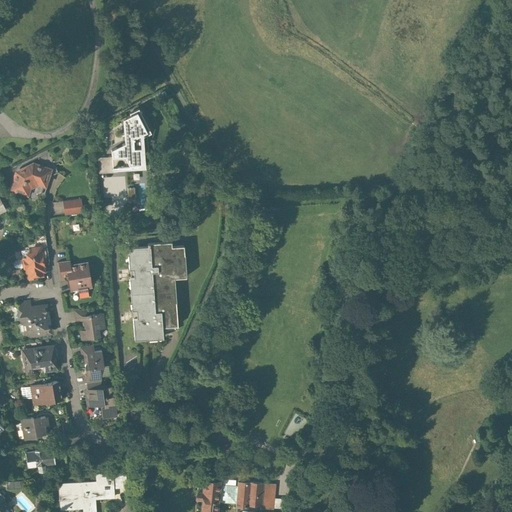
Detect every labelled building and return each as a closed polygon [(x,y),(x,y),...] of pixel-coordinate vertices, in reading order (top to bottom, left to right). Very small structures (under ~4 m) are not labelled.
[(128,142),(115,148),(115,156),(116,166),(120,166),(146,164),(143,134),(150,131),(142,108),(127,118),(128,142)] [(116,166),(115,156),(101,156),(102,173),(121,171),(120,166),(116,166)] [(14,171),(9,190),(26,195),(29,187),(37,183),(44,185),(50,168),(31,162),(14,171)] [(80,199),(63,201),(64,214),(82,212),(80,199)] [(129,277),(130,294),(174,291),(173,279),(185,278),(183,246),(170,247),(170,241),(148,243),(148,247),(126,248),(127,269),(131,269),(132,277),(129,277)] [(41,246),(30,247),(31,252),(24,253),(25,257),(21,257),(22,269),(24,269),(26,277),(27,277),(28,279),(36,277),(36,276),(42,275),(42,271),(43,271),(42,265),(43,265),(41,246)] [(68,261),(56,263),(59,279),(67,277),(69,290),(77,289),(79,298),(87,296),(85,288),(90,287),(86,262),(69,265),(68,261)] [(176,326),(174,291),(130,294),(131,310),(136,309),(136,318),(131,318),(133,340),(162,338),(161,327),(176,326)] [(33,307),(17,309),(19,321),(22,320),(24,337),(50,333),(47,317),(46,305),(33,307)] [(89,309),(73,311),(74,320),(83,319),(84,330),(79,331),(80,339),(98,336),(97,328),(103,328),(102,314),(90,316),(89,309)] [(18,351),(21,350),(41,347),(40,342),(17,345),(18,351)] [(41,347),(21,350),(25,375),(30,374),(29,367),(44,365),(45,371),(56,370),(52,345),(41,347)] [(91,346),(79,347),(80,354),(83,354),(84,368),(97,367),(102,366),(100,351),(92,352),(91,346)] [(99,381),(97,367),(84,368),(85,377),(82,377),(83,383),(85,383),(99,381)] [(37,379),(38,386),(50,384),(48,377),(37,379)] [(85,383),(86,390),(100,388),(99,381),(85,383)] [(38,386),(20,389),(22,399),(31,398),(32,405),(60,400),(58,383),(50,384),(38,386)] [(86,390),(83,390),(85,406),(99,405),(102,404),(101,398),(100,388),(86,390)] [(113,397),(101,398),(102,404),(99,405),(101,418),(115,416),(113,397)] [(64,406),(51,408),(52,419),(66,417),(64,406)] [(38,417),(20,420),(23,439),(34,438),(34,435),(43,434),(42,425),(46,425),(46,418),(38,418),(38,417)] [(306,452),(295,447),(290,457),(301,462),(306,452)] [(51,448),(24,453),(26,468),(36,466),(37,472),(44,471),(43,465),(53,463),(51,448)] [(95,482),(58,485),(60,510),(83,509),(83,511),(93,511),(93,502),(113,500),(112,488),(125,487),(124,472),(94,474),(95,482)] [(219,482),(202,481),(201,493),(196,493),(195,500),(201,500),(200,511),(217,511),(218,502),(235,503),(235,507),(247,508),(248,504),(260,505),(260,508),(272,509),(274,485),(237,482),(237,486),(219,485),(219,482)]
